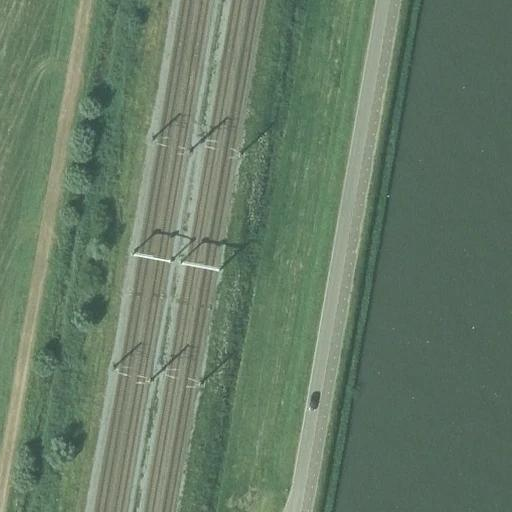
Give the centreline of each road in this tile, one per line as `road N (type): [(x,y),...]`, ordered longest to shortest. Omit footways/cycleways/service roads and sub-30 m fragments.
road 1 (tertiary): [(293,511),(382,0)]
road 2 (track): [(81,0),(0,480)]
